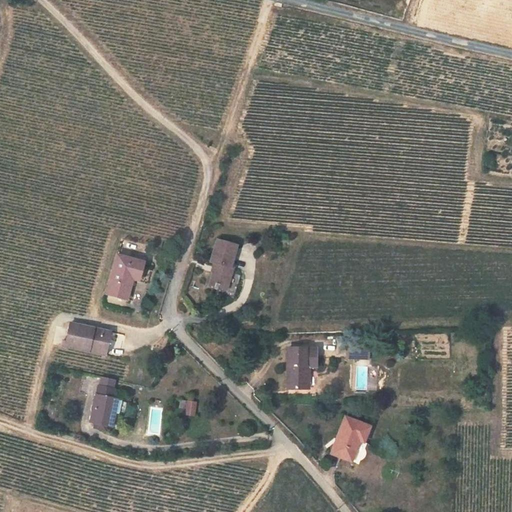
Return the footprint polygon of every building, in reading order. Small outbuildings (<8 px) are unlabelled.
[(217,247),(211,268),(216,270),(209,290),(227,295),(233,275),(230,274),(237,253),(217,247)] [(142,271),(116,263),(104,299),(120,304),(126,284),(137,287),(142,271)] [(62,329),(57,352),(99,362),(104,338),(62,329)] [(371,365),(371,357),(358,357),(358,365),(371,365)] [(307,377),(315,377),(316,359),(287,358),(286,397),(307,398),(307,377)] [(96,392),(88,430),(109,435),(112,419),(110,419),(112,406),(109,405),(111,395),(96,392)] [(184,406),(183,419),(191,420),(192,407),(184,406)] [(349,472),(359,451),(362,452),(368,437),(344,427),(329,463),(349,472)]
